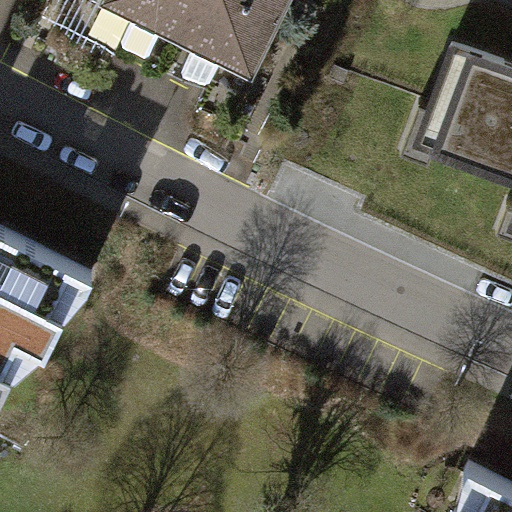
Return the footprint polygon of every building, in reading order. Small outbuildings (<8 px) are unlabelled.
[(185,20),(194,0),(102,0),(120,8),(132,14),(121,37),(149,51),(168,11),(185,20)] [(194,0),(185,20),(201,27),(182,67),(209,80),(220,57),(234,64),(252,73),(287,0),(194,0)] [(511,59),(452,38),(429,103),(445,109),(434,141),(511,169),(511,59)] [(100,277),(0,228),(0,389),(12,359),(35,367),(68,284),(90,295),(100,277)] [(511,511),(511,486),(481,471),(462,510),(449,505),(445,511),(511,511)]
